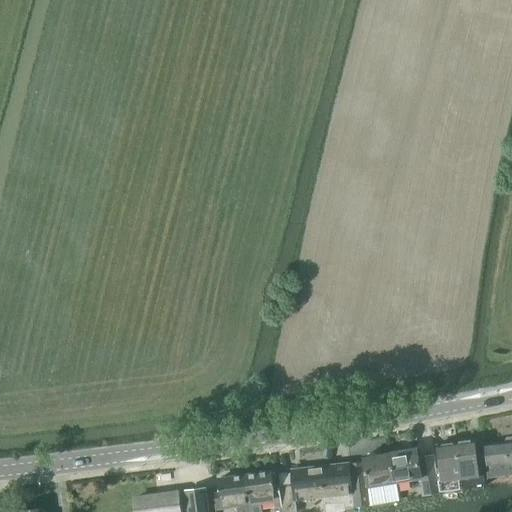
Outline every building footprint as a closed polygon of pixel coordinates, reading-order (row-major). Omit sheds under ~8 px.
[(511,438),(503,439),(504,444),(484,446),(488,478),(511,474),(511,438)] [(474,441),(457,443),(462,489),(484,486),(483,476),(479,477),(474,441)] [(441,469),(437,470),(439,492),(462,489),(457,443),(438,445),(441,469)] [(423,491),(418,492),(419,496),(439,494),(439,492),(437,470),(436,470),(436,466),(422,468),(420,468),(417,449),(391,453),(396,482),(421,478),(423,491)] [(364,462),(350,464),(356,508),(371,505),(399,500),(396,482),(391,453),(363,458),(364,462)] [(292,486),(280,487),(282,506),(282,511),(296,511),(295,500),(324,497),(325,505),(344,503),(345,510),(356,508),(350,464),(349,464),(349,463),(290,470),(292,486)] [(271,472),(245,476),(250,511),(261,511),(260,503),(275,501),(276,507),(282,506),(280,487),(274,488),(271,472)] [(250,511),(245,476),(218,480),(219,493),(214,494),(217,510),(237,507),(238,511),(250,511)] [(208,511),(205,489),(185,492),(187,502),(178,503),(177,493),(135,499),(136,511),(208,511)]
